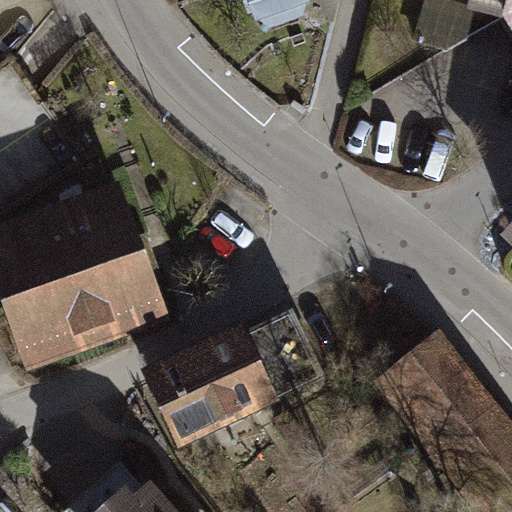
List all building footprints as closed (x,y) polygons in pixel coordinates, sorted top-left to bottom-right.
[(0,0),(0,9),(23,0),(0,0)] [(309,0),(248,0),(257,23),(310,2),(309,0)] [(477,10),(438,0),(426,0),(414,45),(447,52),(469,40),(477,10)] [(119,188),(0,231),(0,298),(28,375),(168,324),(119,188)] [(290,306),(142,378),(179,452),(326,380),(290,306)] [(511,511),(511,421),(442,333),(376,385),(478,511),(511,511)] [(289,410),(273,421),(294,454),(310,444),(289,410)] [(385,462),(348,489),(356,499),(392,472),(385,462)] [(166,511),(121,466),(67,511),(166,511)]
